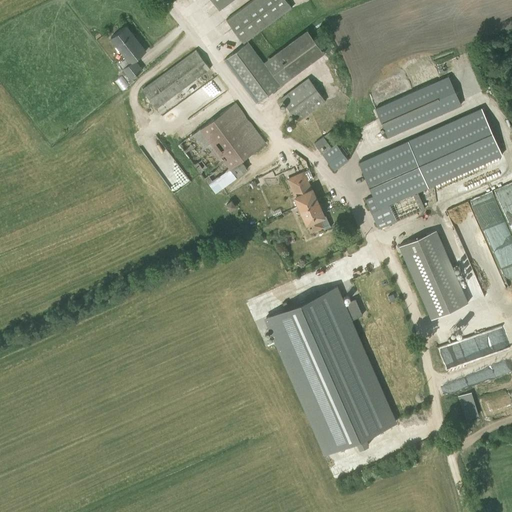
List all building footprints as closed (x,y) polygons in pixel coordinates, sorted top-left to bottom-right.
[(247,37),(291,5),(287,0),(247,0),(226,15),(244,39),(247,37)] [(257,99),(324,49),(306,25),(262,57),(247,37),(244,39),(224,54),(257,99)] [(135,61),(145,54),(125,27),(109,38),(124,59),(117,64),(129,80),(142,70),(135,61)] [(142,86),(155,104),(210,64),(197,46),(142,86)] [(296,119),(327,98),(310,72),(279,93),(296,119)] [(443,111),(461,104),(448,75),(430,83),(429,82),(374,107),(387,137),(444,112),(443,111)] [(240,159),(265,142),(235,101),(179,144),(216,192),(247,168),(240,159)] [(417,191),(501,154),(481,107),(358,162),(373,195),(365,198),(378,228),(424,208),(423,204),(428,202),(424,193),(419,195),(417,191)] [(334,169),(348,159),(336,143),(331,147),(325,139),(332,134),(330,131),(314,142),(334,169)] [(152,154),(165,146),(158,133),(145,141),(152,154)] [(162,169),(160,171),(167,182),(183,171),(173,156),(160,165),(162,169)] [(286,179),(298,206),(316,199),(311,188),(310,189),(307,180),(313,178),(309,169),(286,179)] [(511,183),(448,204),(459,239),(476,233),(477,239),(487,236),(488,239),(496,236),(486,208),(493,205),(495,211),(501,209),(500,204),(511,199),(511,183)] [(224,204),(227,211),(237,205),(233,199),(224,204)] [(323,215),(316,199),(298,206),(305,224),(306,224),(310,232),(322,227),(323,229),(331,226),(325,214),(323,215)] [(430,319),(467,303),(435,230),(398,246),(430,319)] [(337,285),(264,316),(323,453),(355,439),(359,448),(368,444),(364,435),(397,422),(352,319),(362,314),(355,297),(344,302),(337,285)] [(511,357),(503,326),(439,343),(446,369),(444,370),(448,383),(511,365),(511,357)] [(465,420),(478,416),(470,390),(457,395),(465,420)]
